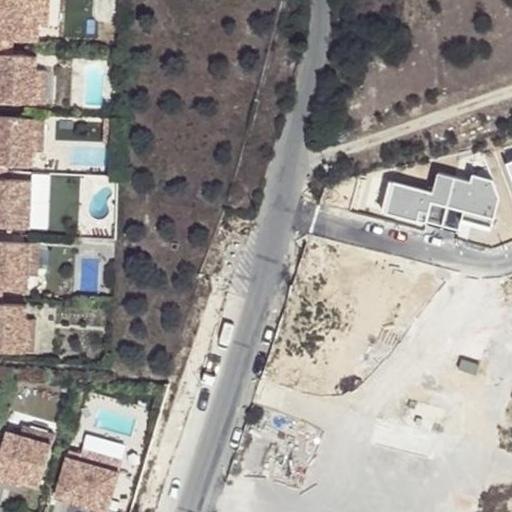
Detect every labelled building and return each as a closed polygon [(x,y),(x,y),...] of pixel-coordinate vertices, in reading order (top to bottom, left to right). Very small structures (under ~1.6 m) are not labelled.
[(40,0),(0,0),(0,39),(15,40),(39,41),(39,27),(40,0)] [(50,0),(40,0),(39,27),(49,28),(50,0)] [(15,40),(0,39),(0,46),(14,47),(15,40)] [(14,47),(0,46),(0,54),(14,55),(14,47)] [(14,55),(0,54),(0,101),(36,103),(37,70),(38,56),(14,55)] [(47,71),(37,70),(36,103),(46,104),(47,71)] [(35,118),(0,116),(0,163),(9,164),(33,165),(34,151),(35,118)] [(35,118),(34,151),(44,152),(45,119),(35,118)] [(9,164),(0,163),(0,171),(9,172),(9,164)] [(0,171),(0,179),(8,179),(9,172),(0,171)] [(0,226),(30,228),(32,194),(32,181),(8,179),(0,179),(0,226)] [(42,195),(32,194),(30,228),(40,228),(42,195)] [(30,243),(0,241),(0,288),(4,289),(28,290),(28,276),(30,243)] [(40,243),(30,243),(28,276),(38,276),(40,243)] [(3,304),(0,303),(0,351),(25,352),(26,319),(27,305),(3,304)] [(36,319),(26,319),(25,352),(35,353),(36,319)] [(23,426),(20,435),(52,444),(55,435),(23,426)] [(0,454),(0,480),(8,483),(10,476),(24,480),(41,484),(52,444),(20,435),(6,431),(0,454)] [(85,448),(83,455),(97,459),(95,465),(120,472),(123,459),(85,448)] [(69,451),(57,497),(109,511),(120,472),(95,465),(97,459),(83,455),(69,451)] [(10,476),(8,483),(22,487),(24,480),(10,476)]
